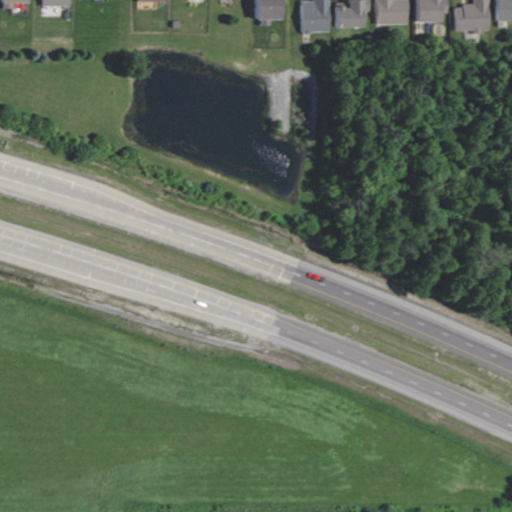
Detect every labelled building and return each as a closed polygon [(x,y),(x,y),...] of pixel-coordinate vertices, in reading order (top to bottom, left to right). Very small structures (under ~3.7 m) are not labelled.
[(25,0),(26,2),(11,2),(11,8),(1,8),(1,2),(0,2),(0,0),(25,0)] [(252,0),(281,0),(281,1),(277,1),(277,16),(266,16),(266,22),(257,22),(257,16),(252,16),(252,0)] [(325,0),(325,29),(306,29),(306,31),(298,31),(298,0),(325,0)] [(359,24),(331,24),(331,3),(338,3),(338,1),(344,1),(344,0),(365,0),(365,10),(359,10),(359,24)] [(403,21),(372,21),(372,0),(405,0),(405,11),(403,11),(403,21)] [(444,0),(444,10),(438,10),(438,19),(413,19),(413,0),(444,0)] [(452,6),(459,6),(459,3),(470,3),(470,0),(485,0),(485,28),(477,28),(477,32),(470,32),(470,29),(452,29),(452,6)] [(511,0),(511,18),(493,18),(493,0),(511,0)]
